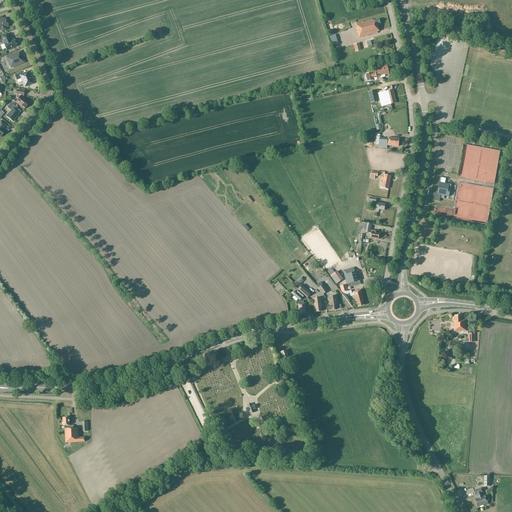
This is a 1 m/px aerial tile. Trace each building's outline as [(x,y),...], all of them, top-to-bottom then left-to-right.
[(0,29),(1,30),(2,31),(6,30),(5,28),(8,26),(7,24),(8,24),(7,21),(6,21),(5,19),(0,20),(0,29)] [(356,24),(358,29),(357,29),(359,39),(376,34),(376,33),(380,32),(378,25),(380,24),(379,20),(373,22),(372,20),(363,23),(363,22),(356,24)] [(7,34),(1,37),(4,43),(4,44),(7,51),(13,48),(17,46),(16,45),(17,45),(16,43),(15,43),(14,39),(10,41),(7,34)] [(353,45),(355,52),(361,50),(359,43),(353,45)] [(19,52),(7,58),(11,68),(21,64),(22,60),(19,52)] [(385,75),(385,76),(389,75),(388,73),(387,66),(376,69),(378,77),(381,76),(385,75)] [(21,72),(14,75),(17,81),(22,79),(25,87),(32,84),(28,72),(22,75),(21,72)] [(366,74),(363,75),(365,82),(368,81),(368,82),(374,80),(373,77),(376,77),(376,73),(372,74),(372,73),(366,74)] [(24,91),(16,90),(16,94),(17,94),(16,97),(18,99),(16,102),(24,109),(29,103),(22,98),(23,95),(24,91)] [(375,90),(372,91),(368,92),(371,103),(374,102),(377,101),(375,90)] [(393,90),(384,93),(386,99),(388,99),(390,105),(396,103),(393,90)] [(6,117),(13,122),(19,114),(15,111),(18,107),(11,103),(7,108),(11,111),(6,117)] [(375,145),(378,145),(378,146),(387,147),(387,145),(398,147),(399,139),(388,138),(388,139),(380,138),(380,137),(376,137),(375,145)] [(381,178),(381,180),(383,181),(382,187),(389,189),(391,176),(385,175),(384,178),(381,178)] [(451,185),(449,185),(439,183),(437,194),(433,194),(432,200),(439,202),(440,195),(449,197),(451,185)] [(377,203),(375,211),(378,212),(379,210),(384,211),(385,205),(377,203)] [(360,230),(364,231),(364,232),(371,233),(370,238),(379,240),(380,234),(376,233),(376,231),(371,230),(372,225),(362,223),(360,230)] [(354,268),(343,271),(347,285),(360,281),(358,272),(355,272),(354,268)] [(343,279),(337,271),(331,276),(337,284),(343,279)] [(328,291),(323,284),(318,288),(323,295),(328,291)] [(298,290),(299,290),(305,296),(308,298),(311,294),(302,285),(298,290)] [(346,285),(341,286),(342,292),(343,292),(343,293),(345,293),(345,294),(350,293),(351,296),(354,296),(356,301),(357,301),(358,307),(364,305),(363,301),(364,301),(362,295),(361,290),(353,292),(353,293),(352,293),(351,290),(346,292),(346,291),(347,291),(346,285)] [(305,296),(299,290),(294,296),(300,301),(303,298),(305,296)] [(338,309),(340,309),(341,308),(341,305),(340,305),(337,305),(337,303),(338,303),(337,296),(329,297),(330,305),(327,305),(328,311),(331,310),(338,309)] [(321,298),(313,299),(315,313),(322,312),(321,306),(322,306),(321,298)] [(299,304),(298,304),(299,314),(306,314),(305,308),(306,308),(306,304),(304,304),(303,302),(298,302),(299,304)] [(455,323),(454,323),(454,331),(466,331),(466,320),(462,321),(461,316),(454,316),(455,323)] [(248,408),(246,409),(247,413),(250,412),(251,414),(254,412),(253,410),(256,409),(254,406),(252,407),(251,404),(247,406),(248,408)] [(70,418),(63,418),(63,426),(65,426),(65,429),(65,443),(85,443),(85,438),(78,438),(78,429),(74,429),(74,426),(70,426),(70,418)] [(475,500),(477,507),(484,505),(484,506),(488,504),(485,496),(483,496),(482,493),(481,489),(474,491),(475,495),(476,495),(477,499),(475,500)]
